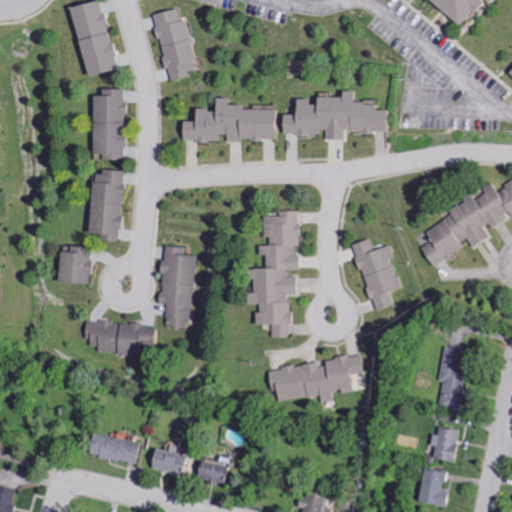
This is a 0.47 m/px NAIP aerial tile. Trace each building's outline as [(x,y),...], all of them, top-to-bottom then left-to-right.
[(68,9),(87,77),(119,68),(99,0),(68,9)] [(511,0),(425,0),(457,27),(480,0),(511,0),(511,65),(505,74),(511,80),(511,0)] [(154,14),(165,70),(170,69),(172,80),(189,77),(188,72),(196,70),(186,20),(179,21),(177,10),(154,14)] [(93,159),(125,159),(124,90),(101,90),(101,97),(93,97),(93,159)] [(385,133),(385,111),(375,111),(375,102),(356,102),(356,92),(342,92),(342,98),(316,98),(316,106),(309,105),(309,100),(295,100),(295,116),(283,116),(283,135),(327,135),(327,140),(345,141),(345,133),(385,133)] [(277,141),(276,110),(247,111),(247,106),(228,106),(228,99),(215,99),(215,110),(195,111),(195,122),(182,122),(182,143),(219,142),(219,135),(227,135),(227,142),(277,141)] [(119,243),(124,173),(93,171),(88,235),(99,235),(99,242),(119,243)] [(431,267),(470,243),(473,247),(492,235),(488,229),(511,215),(511,217),(511,183),(496,193),(493,187),(473,199),(471,197),(448,210),(452,216),(425,233),(431,243),(420,249),(431,267)] [(264,218),(265,238),(270,238),(270,246),(260,247),(260,256),(266,256),(266,270),(250,270),(250,294),(245,294),(245,306),(259,305),(259,313),(254,313),(255,326),(272,326),(272,339),(290,338),(289,295),(299,295),(299,277),(286,278),(286,271),(298,270),(298,248),(301,247),(300,212),(279,212),(280,217),(264,218)] [(401,289),(389,247),(374,251),(370,240),(353,245),(373,312),(395,306),(390,292),(401,289)] [(88,286),(91,249),(69,247),(68,253),(59,252),(57,284),(88,286)] [(195,257),(184,256),(185,249),(164,247),(159,306),(167,306),(165,329),(189,331),(195,257)] [(155,328),(87,319),(84,348),(131,354),(132,351),(151,354),(155,328)] [(439,381),(443,382),(439,406),(457,409),(466,352),(444,348),(439,381)] [(275,402),(321,396),(321,402),(333,401),(332,393),(352,391),(350,375),(366,373),(364,355),(324,360),(325,364),(272,371),(275,402)] [(431,435),(431,447),(434,448),(434,459),(455,460),(456,429),(437,428),(437,435),(431,435)] [(140,442),(92,433),(88,454),(135,464),(140,442)] [(179,475),(185,456),(156,447),(150,466),(179,475)] [(442,490),(445,473),(424,469),(418,502),(445,507),(448,491),(442,490)] [(10,511),(15,490),(0,486),(0,511),(10,511)] [(304,511),(334,511),(335,510),(326,508),(329,497),(305,490),(300,507),(305,508),(304,511)]
